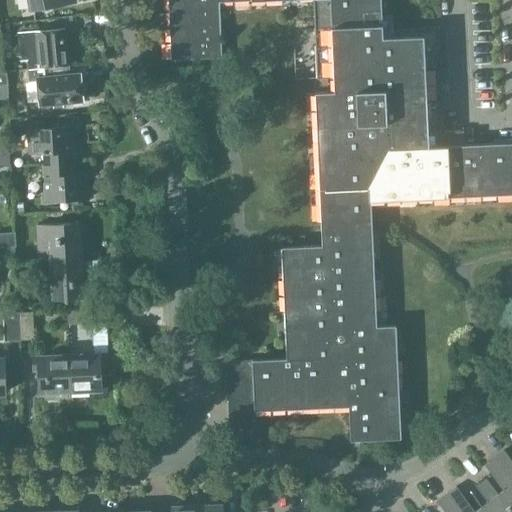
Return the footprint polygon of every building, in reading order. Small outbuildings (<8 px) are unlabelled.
[(26,0),(29,11),(75,3),(74,0),(26,0)] [(464,132),(444,132),(439,28),(395,30),(395,38),(383,38),(381,0),(168,0),(171,61),(222,59),(220,3),(292,0),(313,0),(317,80),(327,79),(327,92),(315,93),(322,246),(282,248),(287,359),(228,362),(231,439),(256,438),(255,411),(349,407),(351,442),(401,439),(396,326),(377,327),(371,201),(511,194),(511,143),(465,146),(464,132)] [(9,23),(0,24),(2,40),(10,39),(9,23)] [(27,61),(28,70),(66,66),(62,30),(18,34),(21,62),(27,61)] [(66,66),(28,70),(29,84),(36,83),(38,105),(83,100),(81,76),(67,77),(66,66)] [(6,72),(0,72),(0,102),(8,102),(8,99),(11,99),(6,72)] [(42,154),(43,166),(74,164),(72,125),(27,128),(29,155),(42,154)] [(0,155),(0,167),(10,167),(10,155),(0,155)] [(74,164),(43,166),(45,202),(90,199),(88,175),(75,176),(74,164)] [(74,204),(75,212),(83,211),(83,203),(74,204)] [(23,204),(14,204),(14,215),(23,215),(23,204)] [(48,250),(49,263),(82,261),(80,224),(36,226),(37,251),(48,250)] [(0,234),(0,248),(17,247),(16,233),(0,234)] [(82,261),(49,263),(51,301),(95,299),(93,274),(83,274),(82,261)] [(67,311),(68,325),(96,323),(95,310),(67,311)] [(33,312),(19,313),(20,341),(34,341),(33,312)] [(0,342),(20,341),(19,313),(4,314),(0,314),(0,342)] [(105,355),(69,357),(71,391),(92,390),(93,393),(96,396),(100,397),(104,395),(107,392),(106,390),(106,376),(106,368),(105,355)] [(71,391),(69,357),(39,358),(32,358),(33,372),(40,372),(41,393),(71,391)] [(511,461),(504,451),(495,458),(511,480),(511,461)] [(504,491),(498,495),(510,511),(511,511),(511,480),(495,458),(485,466),(504,491)] [(488,503),(482,508),(484,511),(510,511),(498,495),(487,480),(477,488),(488,503)] [(475,511),(456,487),(446,495),(459,511),(484,511),(482,508),(475,511)] [(444,511),(459,511),(446,495),(437,502),(444,511)]
